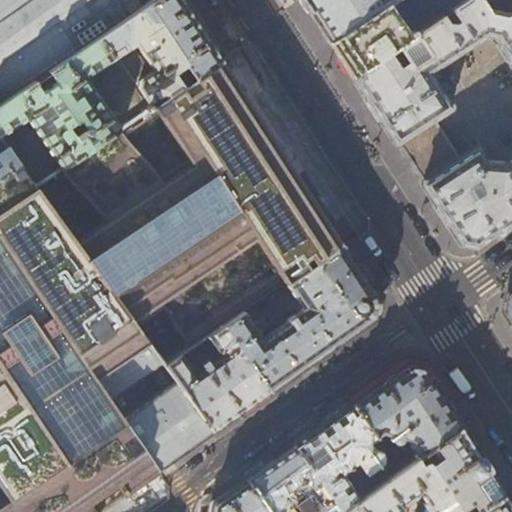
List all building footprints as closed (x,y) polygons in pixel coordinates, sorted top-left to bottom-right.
[(198,25),(182,0),(151,0),(0,104),(0,134),(25,118),(60,169),(221,59),(198,25)] [(0,0),(0,104),(151,0),(0,0)] [(301,0),(305,5),(328,41),(390,0),(301,0)] [(390,0),(328,41),(342,58),(352,77),(462,0),(390,0)] [(422,178),(421,179),(422,181),(420,182),(441,214),(460,243),(474,246),(511,219),(511,12),(509,14),(488,7),(497,0),(462,0),(352,77),(395,143),(397,142),(398,144),(399,143),(403,150),(402,150),(406,156),(407,155),(410,159),(415,166),(413,167),(417,173),(418,172),(422,178)] [(0,511),(94,511),(112,500),(158,468),(101,387),(79,402),(65,381),(94,380),(97,381),(148,344),(60,223),(246,97),(235,81),(221,59),(60,169),(33,187),(19,166),(0,179),(0,511)] [(307,268),(314,264),(342,245),(331,229),(306,191),(268,131),(246,97),(60,223),(148,344),(161,362),(164,366),(180,355),(207,336),(222,326),(243,312),(284,284),(307,268)] [(0,179),(19,166),(5,146),(0,149),(0,179)] [(364,279),(342,245),(314,264),(323,278),(316,282),(307,268),(284,284),(302,308),(286,320),(287,321),(261,339),(243,312),(222,326),(268,390),(322,353),(372,317),(375,312),(377,307),(377,302),(375,297),(364,279)] [(268,390),(222,326),(207,336),(216,351),(224,351),(226,354),(193,378),(190,374),(190,369),(180,355),(164,366),(175,381),(211,431),(241,410),(268,390)] [(127,386),(161,362),(148,344),(97,381),(101,387),(158,468),(183,450),(211,431),(175,381),(140,405),(127,386)] [(383,383),(351,406),(372,437),(379,432),(389,435),(389,437),(390,439),(391,440),(394,440),(396,440),(397,439),(398,437),(408,440),(406,445),(410,452),(392,465),(397,472),(460,427),(438,393),(422,369),(407,366),(383,383)] [(366,441),(372,437),(351,406),(322,425),(292,447),(339,511),(353,503),(358,499),(340,473),(344,467),(353,460),(363,474),(378,463),(380,460),(380,458),(380,454),(379,452),(378,451),(376,449),(374,448),(371,448),(366,441)] [(482,462),(460,427),(397,472),(358,499),(353,503),(359,511),(475,511),(503,494),(482,462)] [(339,511),(292,447),(269,463),(245,480),(268,511),(339,511)] [(268,511),(245,480),(225,494),(211,504),(209,511),(268,511)] [(511,511),(511,507),(503,494),(475,511),(511,511)] [(359,511),(353,503),(339,511),(359,511)]
